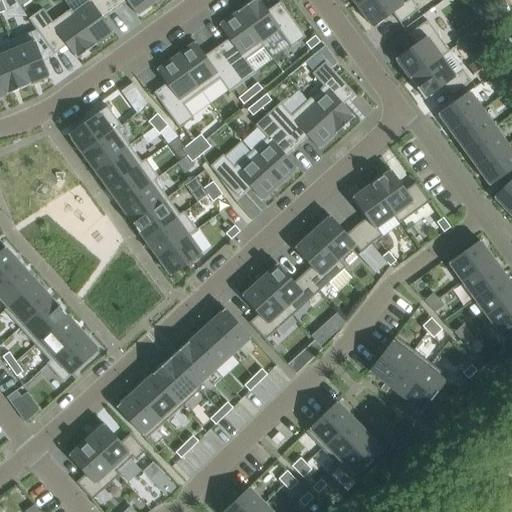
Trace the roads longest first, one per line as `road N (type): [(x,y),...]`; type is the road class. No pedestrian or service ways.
road 1 (residential): [(394,114),(0,477)]
road 2 (residential): [(0,128),(40,115),(200,0)]
road 3 (residential): [(394,114),(411,120),(511,255)]
road 4 (residential): [(320,0),(394,114)]
